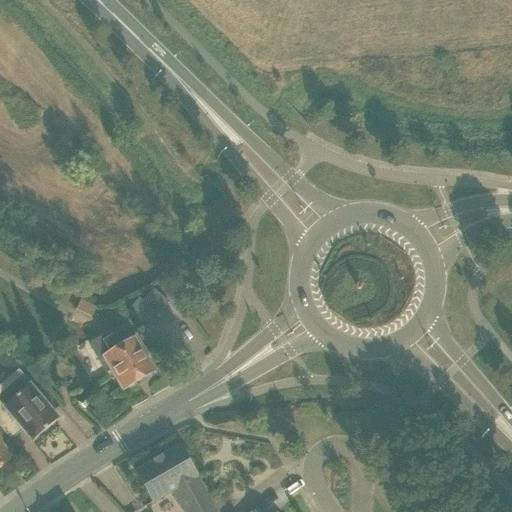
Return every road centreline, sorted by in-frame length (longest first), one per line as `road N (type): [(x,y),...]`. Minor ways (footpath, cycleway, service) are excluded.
road 1 (secondary): [(341,225),(175,78)]
road 2 (secondary): [(175,78),(317,247)]
road 3 (tertiary): [(19,511),(187,402)]
road 4 (residential): [(329,511),(310,481),(320,449),(341,445),(355,457),(355,507)]
road 5 (tertiary): [(187,402),(329,335)]
road 6 (tertiary): [(309,306),(187,402)]
road 7 (secondary): [(401,345),(511,446)]
road 8 (secondary): [(511,427),(430,320)]
